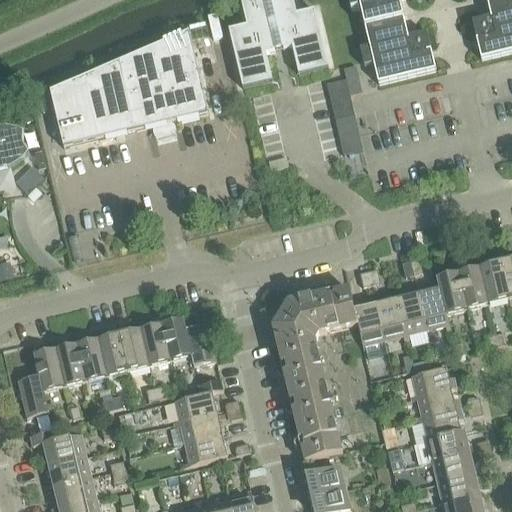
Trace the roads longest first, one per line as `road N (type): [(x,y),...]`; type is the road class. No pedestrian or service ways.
road 1 (residential): [(230,282),(331,257),(384,228),(511,198)]
road 2 (residential): [(0,326),(185,275),(230,282)]
road 3 (residential): [(285,511),(230,282)]
